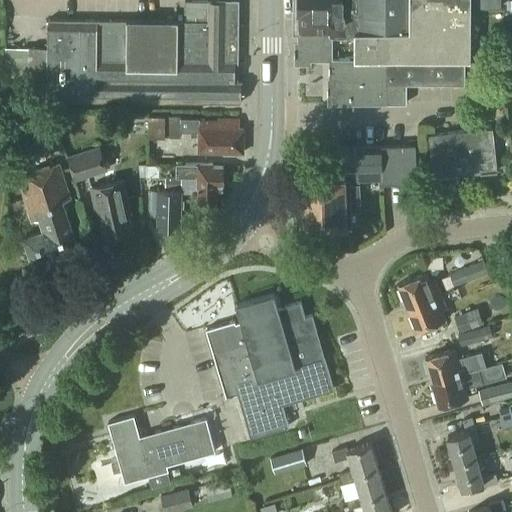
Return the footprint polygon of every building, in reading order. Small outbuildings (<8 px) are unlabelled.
[(184,0),(185,19),(48,18),(48,46),(30,46),(29,99),(241,101),(241,80),(235,79),(235,59),(225,59),(226,0),(184,0)] [(298,0),(298,30),(329,30),(333,34),(355,34),(355,57),(406,57),(406,79),(406,83),(464,83),(464,59),(471,59),(470,0),(298,0)] [(504,54),(511,53),(511,39),(503,40),(504,54)] [(28,88),(28,46),(4,46),(4,88),(28,88)] [(333,57),(333,80),(406,79),(406,57),(355,57),(333,57)] [(499,58),(470,60),(472,82),(500,80),(499,58)] [(333,80),(333,102),(406,102),(406,83),(406,79),(333,80)] [(243,150),(243,127),(239,127),(239,117),(218,117),(218,119),(204,119),(204,116),(199,116),(199,117),(182,117),(182,114),(149,114),(148,135),(182,135),(182,130),(200,130),(199,150),(243,150)] [(496,171),(492,128),(428,134),(432,177),(436,177),(436,181),(441,185),(452,184),(456,179),(456,175),(496,171)] [(339,227),(339,231),(350,230),(350,226),(352,226),(351,210),(361,210),(360,180),(382,179),(382,181),(416,180),(416,176),(426,176),(425,143),(415,143),(319,145),(319,170),(331,170),(332,179),(299,180),(301,228),(339,227)] [(108,168),(100,144),(68,154),(76,179),(108,168)] [(23,236),(31,260),(77,245),(62,200),(70,197),(59,162),(17,175),(31,220),(39,218),(43,229),(23,236)] [(156,162),(146,162),(146,176),(156,176),(156,162)] [(223,184),(223,165),(213,165),(213,163),(199,162),(176,162),(176,176),(198,176),(198,199),(217,199),(217,188),(223,188),(223,184)] [(181,176),(166,176),(165,185),(181,185),(181,176)] [(124,179),(91,185),(95,205),(97,205),(104,235),(132,229),(129,213),(131,213),(124,179)] [(180,227),(181,189),(150,189),(149,214),(158,214),(157,227),(180,227)] [(488,271),(483,258),(461,268),(466,280),(488,271)] [(408,306),(440,293),(435,279),(430,281),(427,272),(399,284),(408,306)] [(236,321),(235,319),(208,326),(227,393),(238,390),(251,435),(288,424),(281,402),(333,387),(312,313),(305,315),(301,300),(278,307),(274,292),(236,303),(241,319),(236,321)] [(440,293),(408,306),(417,328),(445,317),(442,309),(446,307),(440,293)] [(483,322),(477,306),(455,314),(460,330),(483,322)] [(493,335),(490,323),(470,329),(473,341),(493,335)] [(425,357),(432,381),(466,371),(461,356),(457,358),(454,349),(425,357)] [(479,367),(466,371),(432,381),(439,404),(468,395),(465,387),(483,382),(479,367)] [(511,395),(511,378),(479,388),(483,403),(511,395)] [(170,476),(167,468),(166,463),(214,450),(205,417),(139,435),(133,414),(109,421),(125,480),(149,474),(152,485),(171,480),(170,476)] [(455,461),(476,455),(470,435),(477,433),(472,415),(463,418),(466,430),(448,435),(455,461)] [(378,466),(371,442),(348,448),(347,446),(344,446),(332,450),(335,460),(349,456),(353,468),(354,473),(378,466)] [(275,472),(307,463),(302,446),(270,456),(275,472)] [(476,455),(455,461),(462,487),(481,482),(482,486),(498,481),(495,472),(482,476),(476,455)] [(362,497),(385,490),(378,466),(354,473),(353,468),(339,472),(342,483),(356,479),(360,493),(362,497)] [(233,493),(228,477),(193,486),(195,495),(207,492),(209,499),(233,493)] [(193,504),(188,486),(161,493),(166,511),(193,504)] [(362,497),(360,493),(346,497),(349,507),(363,503),(365,511),(391,511),(385,490),(362,497)] [(469,511),(491,511),(505,507),(503,498),(490,502),(490,505),(469,511)]
